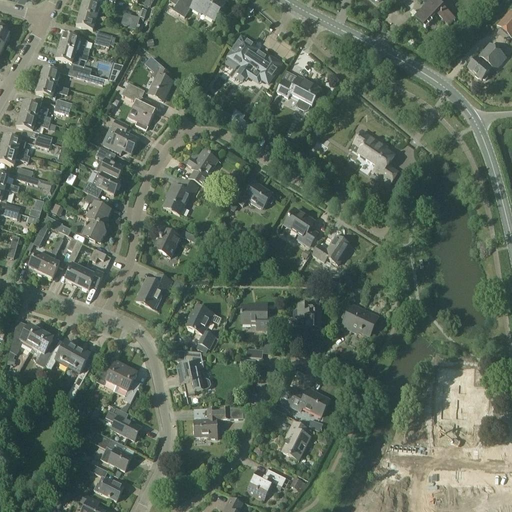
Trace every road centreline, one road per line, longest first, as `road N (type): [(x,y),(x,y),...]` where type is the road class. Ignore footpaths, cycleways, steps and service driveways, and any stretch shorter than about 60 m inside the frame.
road 1 (residential): [(105,317),(129,268),(156,164),(175,142),(201,130),(223,133),(384,234)]
road 2 (tertiary): [(475,124),(423,73),(285,0)]
road 3 (residential): [(178,511),(241,455),(281,361),(321,363)]
road 4 (residential): [(148,348),(165,457),(138,511)]
